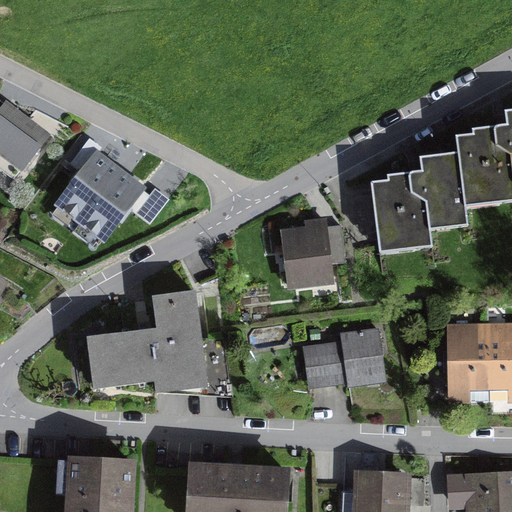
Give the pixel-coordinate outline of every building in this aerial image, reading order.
[(0,151),(22,169),(47,137),(12,110),(3,122),(0,119),(0,114),(6,107),(0,102),(0,151)] [(454,138),(457,154),(420,158),(421,173),(413,174),(388,177),(388,181),(371,184),(378,244),(415,240),(414,247),(432,244),(429,222),(448,219),(450,226),(468,224),(464,199),(498,194),(499,200),(511,199),(511,111),(505,112),(507,126),(497,127),(472,131),(472,136),(454,138)] [(74,186),(60,205),(104,239),(118,219),(122,223),(130,212),(127,209),(141,190),(130,181),(109,166),(96,157),(83,175),(78,171),(70,183),(74,186)] [(340,226),(282,233),(288,282),(332,277),(330,265),(345,263),(340,226)] [(106,344),(89,346),(94,382),(111,380),(112,387),(155,381),(156,386),(184,382),(185,390),(207,387),(194,293),(171,296),(172,303),(154,305),(157,331),(105,338),(106,344)] [(342,342),(304,348),(310,389),(349,383),(349,379),(384,374),(377,330),(341,335),(342,342)] [(511,331),(487,332),(489,401),(508,401),(508,392),(511,391),(511,331)] [(487,332),(450,332),(451,393),(470,392),(470,402),(489,401),(487,332)] [(69,495),(68,511),(129,511),(132,464),(73,461),(71,495),(69,495)] [(192,467),(189,511),(284,511),(286,472),(192,467)] [(341,511),(404,511),(405,504),(423,505),(424,479),(389,477),(389,474),(376,473),(376,476),(360,476),(359,493),(342,493),(341,511)] [(471,511),(511,511),(511,477),(469,480),(471,511)]
